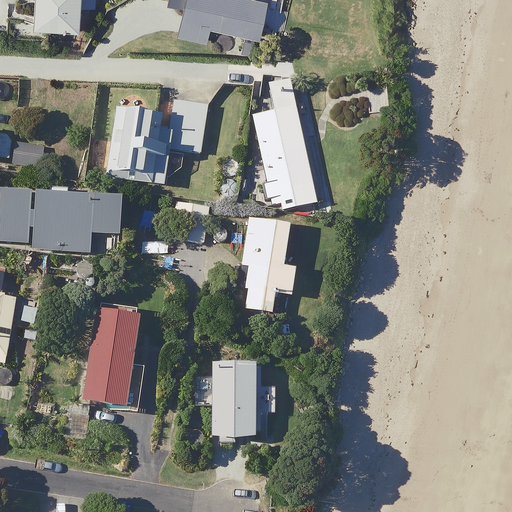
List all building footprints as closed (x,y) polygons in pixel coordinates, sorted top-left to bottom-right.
[(92,0),(32,0),(31,26),(76,29),(78,5),(92,6),(92,0)] [(264,0),(183,0),(176,37),(203,42),(206,26),(257,36),(264,0)] [(289,88),(288,82),(266,86),(272,113),(249,117),(254,143),(259,172),(263,195),(268,194),(268,198),(310,190),(302,152),(315,150),(303,86),(289,88)] [(163,188),(164,177),(176,178),(179,152),(199,154),(204,105),(161,100),(159,118),(113,113),(105,181),(163,188)] [(0,160),(6,161),(9,136),(0,134),(0,160)] [(48,148),(12,143),(9,170),(45,174),(48,148)] [(0,245),(29,247),(29,253),(88,257),(89,236),(117,238),(119,202),(0,194),(0,245)] [(200,205),(174,205),(173,243),(199,244),(200,205)] [(287,228),(246,224),(241,270),(246,271),(242,315),(271,318),(273,298),(290,300),(293,272),(283,271),(287,228)] [(182,259),(161,255),(159,269),(180,272),(182,259)] [(0,364),(4,365),(13,298),(0,296),(0,364)] [(136,322),(97,317),(84,408),(123,414),(136,322)] [(258,370),(211,368),(210,385),(196,384),(195,409),(210,410),(209,442),(252,444),(252,434),(264,434),(265,415),(272,416),(273,391),(257,390),(258,370)]
